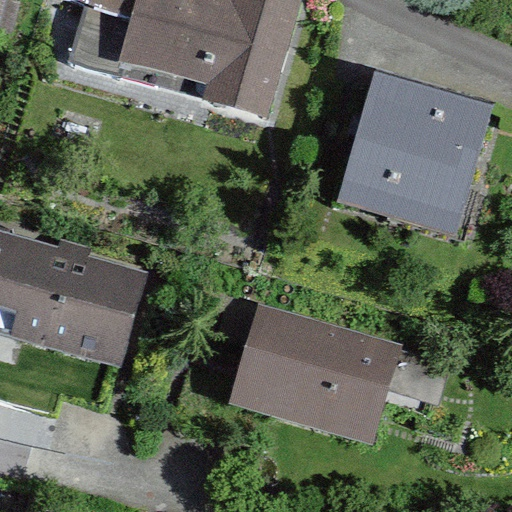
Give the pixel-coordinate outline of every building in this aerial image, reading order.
[(0,0),(0,45),(6,47),(18,1),(12,0),(0,0)] [(161,71),(217,86),(212,103),(262,116),(293,1),(289,0),(240,0),(237,12),(195,0),(63,0),(64,1),(85,6),(69,65),(156,88),(161,71)] [(445,105),(427,100),(430,90),(377,75),(340,204),(388,218),(393,201),(460,220),(492,108),(448,95),(445,105)] [(61,399),(102,411),(139,282),(0,242),(0,307),(29,316),(23,336),(75,350),(61,399)] [(266,318),(247,382),(189,365),(174,417),(234,435),(246,396),(368,431),(380,389),(404,396),(400,409),(431,417),(445,369),(266,318)]
